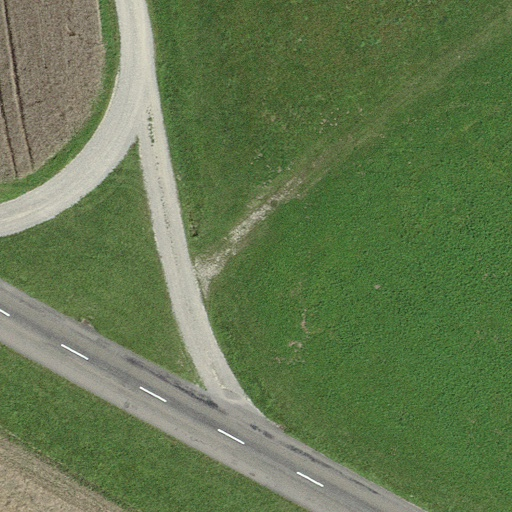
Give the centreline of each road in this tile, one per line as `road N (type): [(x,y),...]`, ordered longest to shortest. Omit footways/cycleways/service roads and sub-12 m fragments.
road 1 (track): [(129,0),(181,293),(249,455)]
road 2 (track): [(181,293),(418,78),(511,15)]
road 3 (unclassified): [(354,511),(0,315)]
road 4 (track): [(0,223),(16,220),(98,160),(138,54)]
